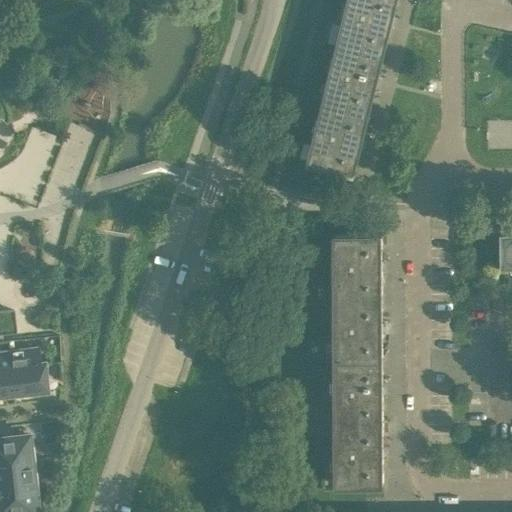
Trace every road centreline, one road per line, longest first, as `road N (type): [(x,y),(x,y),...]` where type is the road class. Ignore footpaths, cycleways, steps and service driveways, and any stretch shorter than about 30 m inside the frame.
road 1 (residential): [(98,511),(273,0)]
road 2 (residential): [(446,178),(414,213),(415,469),(431,491),(511,490)]
road 3 (residential): [(458,0),(446,178)]
